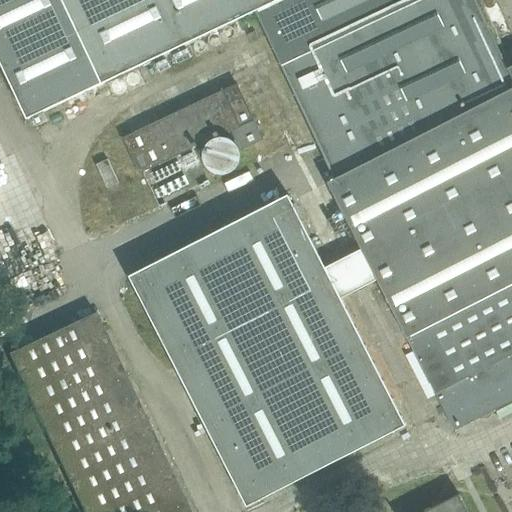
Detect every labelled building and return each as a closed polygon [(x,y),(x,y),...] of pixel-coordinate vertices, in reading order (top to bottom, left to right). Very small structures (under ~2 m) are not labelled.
[(0,0),(0,60),(27,119),(256,12),(281,65),(325,160),(335,180),(328,184),(363,250),(378,280),(408,339),(409,339),(455,431),(473,422),(511,401),(511,69),(511,70),(476,0),(0,0)] [(256,31),(247,35),(252,45),(260,42),(256,31)] [(263,140),(252,115),(238,86),(124,139),(141,174),(232,130),(242,150),(263,140)] [(43,112),(32,117),(36,126),(48,121),(43,112)] [(256,161),(250,150),(243,154),(248,165),(256,161)] [(93,164),(105,189),(118,183),(106,158),(93,164)] [(378,280),(363,250),(326,269),(289,196),(130,277),(248,507),(407,426),(341,298),(378,280)] [(189,511),(95,313),(8,355),(82,511),(189,511)] [(406,354),(419,381),(427,377),(414,350),(406,354)] [(468,511),(459,493),(420,511),(468,511)]
